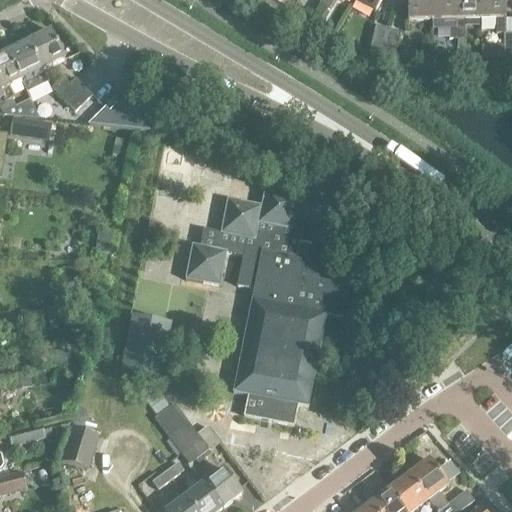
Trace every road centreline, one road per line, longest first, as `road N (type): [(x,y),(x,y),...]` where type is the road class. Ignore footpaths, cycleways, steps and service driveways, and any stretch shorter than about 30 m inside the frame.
road 1 (secondary): [(65,0),(403,170)]
road 2 (secondary): [(403,170),(276,79),(145,0)]
road 3 (residential): [(294,511),(419,419)]
road 4 (secondary): [(511,251),(403,170)]
